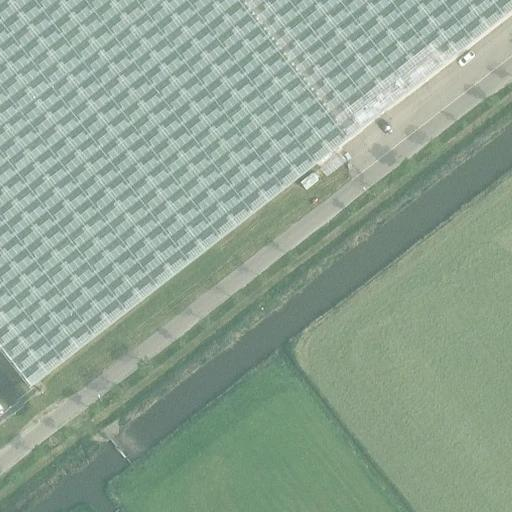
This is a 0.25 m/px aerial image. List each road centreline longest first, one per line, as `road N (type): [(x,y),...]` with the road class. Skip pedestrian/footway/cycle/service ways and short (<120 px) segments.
road 1 (unknown): [(511,90),(0,490)]
road 2 (tertiary): [(0,458),(511,60)]
